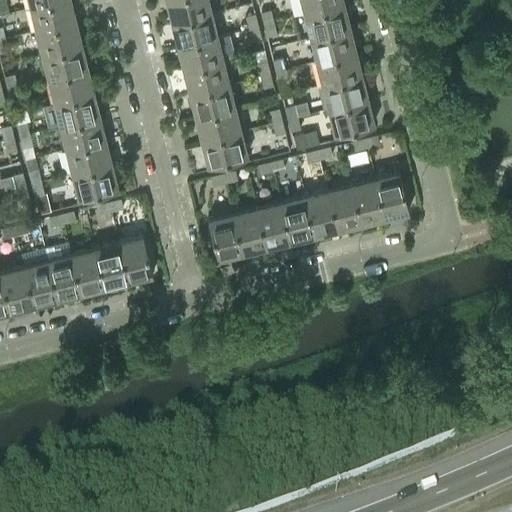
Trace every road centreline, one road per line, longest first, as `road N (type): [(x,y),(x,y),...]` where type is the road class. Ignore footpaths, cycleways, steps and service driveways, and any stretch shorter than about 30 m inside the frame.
road 1 (residential): [(196,300),(429,244),(441,232),(445,217),(390,0)]
road 2 (residential): [(196,300),(149,121),(142,61),(120,0)]
road 3 (residential): [(0,349),(196,300)]
road 4 (motorway): [(511,461),(388,511)]
